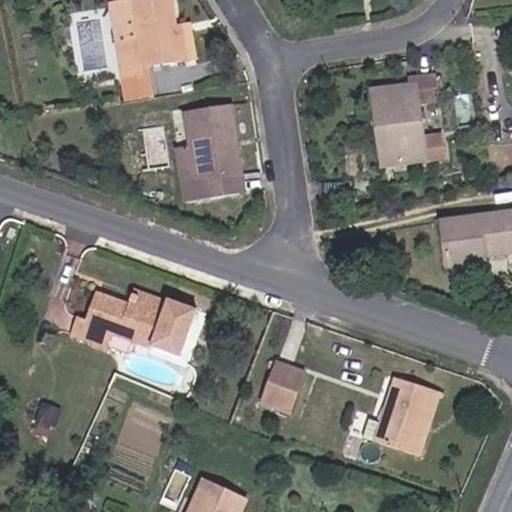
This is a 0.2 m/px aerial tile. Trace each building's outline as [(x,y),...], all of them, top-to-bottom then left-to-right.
[(113,0),(131,103),(160,99),(157,70),(205,62),(198,26),(185,27),(179,0),(113,0)] [(417,85),(376,91),(386,170),(453,164),(449,134),(431,138),(427,106),(447,104),(443,76),(416,77),(417,85)] [(240,108),(189,115),(190,144),(196,144),(206,206),(256,195),(240,108)] [(511,213),(448,222),(455,268),(511,260),(511,213)] [(86,284),(77,311),(87,314),(97,288),(86,284)] [(172,303),(150,293),(145,309),(105,293),(94,322),(84,319),(78,340),(116,354),(123,338),(158,350),(172,303)] [(315,375),(281,361),(264,405),(300,417),(315,375)] [(447,395),(404,380),(384,442),(429,460),(447,395)] [(41,423),(65,434),(73,412),(50,403),(41,423)] [(187,511),(244,511),(252,497),(204,476),(187,511)] [(36,511),(56,511),(58,508),(41,501),(36,511)]
